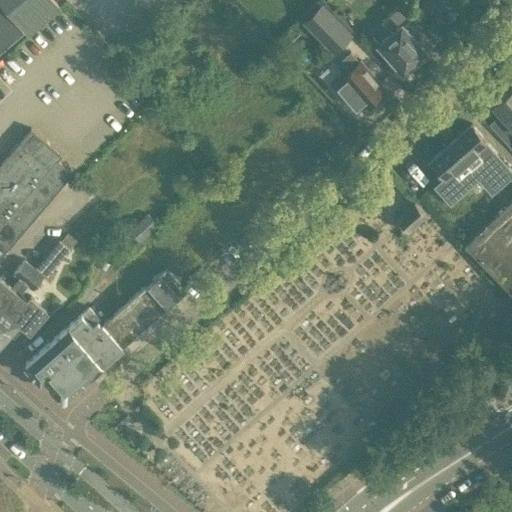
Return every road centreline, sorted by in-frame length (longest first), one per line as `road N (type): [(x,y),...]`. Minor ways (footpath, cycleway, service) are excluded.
road 1 (residential): [(103,392),(511,27)]
road 2 (secondary): [(130,511),(0,399)]
road 3 (primary): [(373,511),(511,421)]
road 4 (secondary): [(0,435),(92,511)]
